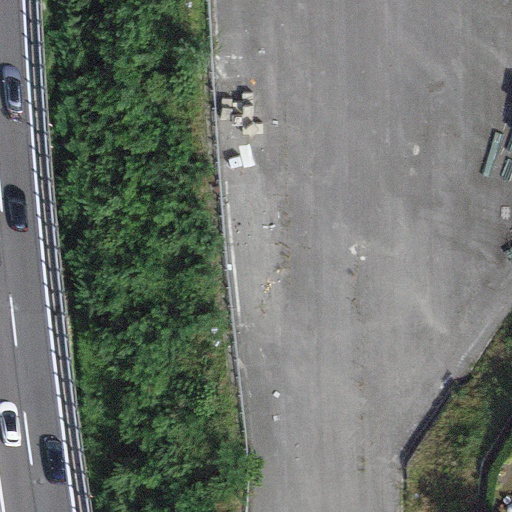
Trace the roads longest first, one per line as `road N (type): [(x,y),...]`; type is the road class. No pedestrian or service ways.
road 1 (unknown): [(134,511),(146,392),(143,0)]
road 2 (motorway): [(30,511),(0,254)]
